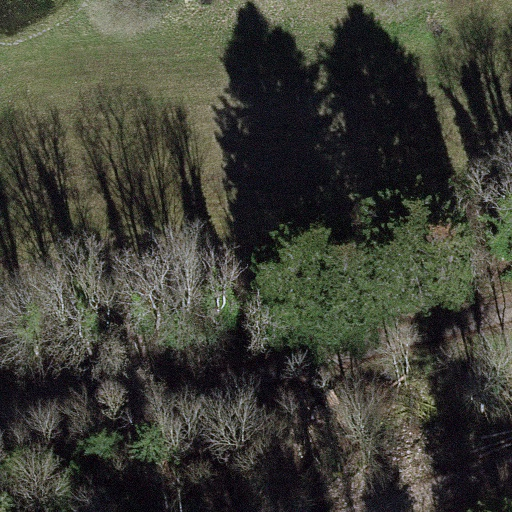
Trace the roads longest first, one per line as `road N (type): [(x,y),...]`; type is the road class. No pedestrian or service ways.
road 1 (track): [(0,435),(511,307)]
road 2 (track): [(375,511),(511,464)]
